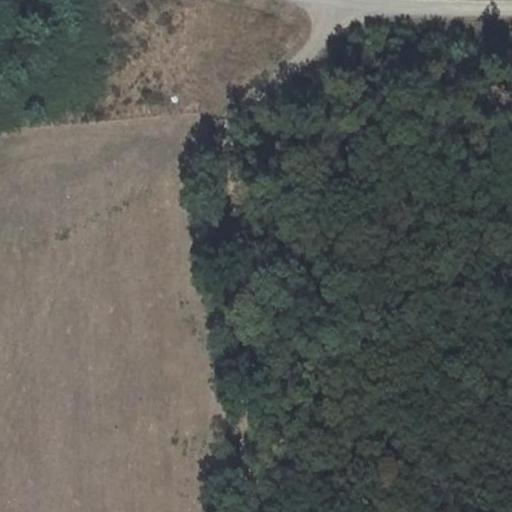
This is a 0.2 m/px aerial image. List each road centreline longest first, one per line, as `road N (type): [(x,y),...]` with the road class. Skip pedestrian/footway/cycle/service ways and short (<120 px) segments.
road 1 (track): [(249,511),(227,181)]
road 2 (track): [(349,0),(229,133),(227,181)]
road 3 (track): [(511,6),(351,0)]
